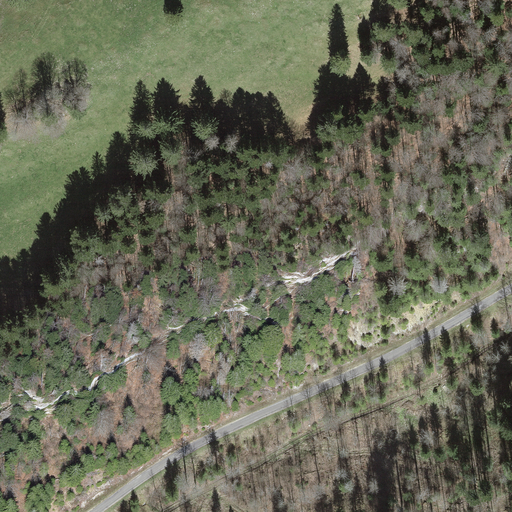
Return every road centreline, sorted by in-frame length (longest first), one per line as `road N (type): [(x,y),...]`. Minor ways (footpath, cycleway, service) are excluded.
road 1 (unclassified): [(94,511),(194,445),(402,349),(511,287)]
road 2 (track): [(511,334),(165,511)]
